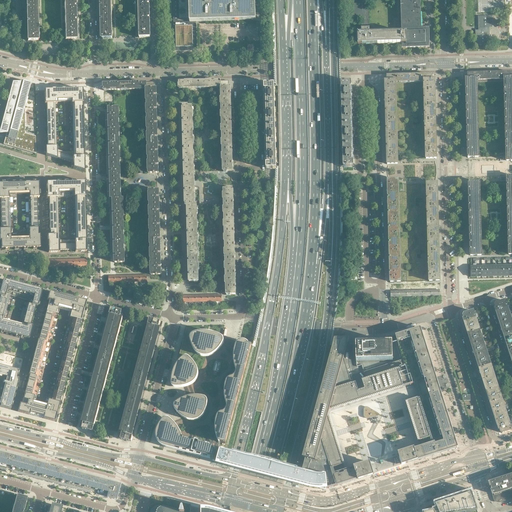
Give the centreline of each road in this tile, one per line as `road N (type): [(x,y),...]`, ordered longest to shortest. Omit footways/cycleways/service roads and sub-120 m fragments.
road 1 (motorway): [(286,179),(271,308),(232,481)]
road 2 (motorway): [(283,493),(323,344),(332,222)]
road 3 (motorway): [(298,248),(272,408),(244,511)]
road 4 (motorway): [(311,264),(311,0)]
road 5 (motorway): [(259,511),(311,264)]
road 6 (motorway): [(297,0),(298,248)]
road 7 (residential): [(451,309),(443,63)]
road 8 (residential): [(168,315),(162,71)]
road 9 (residential): [(92,74),(97,297)]
road 10 (motorway): [(332,222),(329,7)]
road 11 (residential): [(174,317),(241,313),(240,175)]
road 12 (unclassified): [(273,68),(443,63)]
road 13 (residential): [(384,328),(378,160)]
road 14 (residential): [(511,435),(490,433),(451,309)]
road 15 (residential): [(475,456),(429,317)]
road 16 (residential): [(137,457),(174,317)]
road 17 (secondary): [(137,457),(0,426)]
road 18 (motorway): [(327,184),(325,45)]
road 19 (motorway): [(284,40),(286,179)]
road 20 (secondary): [(0,438),(133,476)]
road 21 (residential): [(63,424),(97,297)]
road 22 (residential): [(238,85),(258,86),(261,165),(240,175)]
